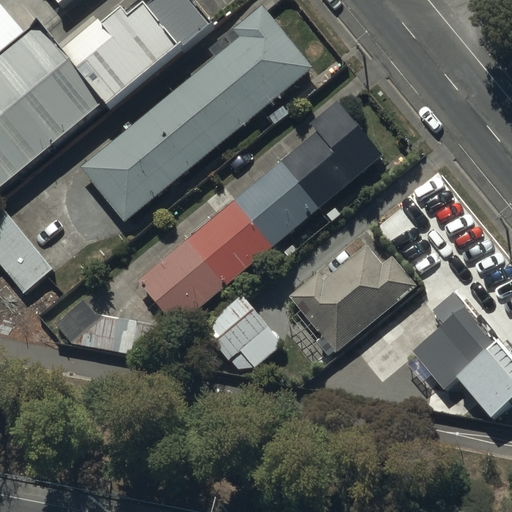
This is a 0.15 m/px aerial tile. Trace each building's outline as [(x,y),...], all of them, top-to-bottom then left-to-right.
[(51,0),(64,14),(81,0),(51,0)] [(0,193),(178,47),(141,3),(69,63),(45,33),(0,69),(0,193)] [(314,81),(270,26),(85,173),(129,228),(314,81)] [(389,164),(350,116),(140,285),(179,333),(389,164)] [(55,275),(0,210),(0,267),(27,299),(55,275)] [(368,253),(327,287),(320,279),(291,303),(325,345),(320,349),(331,363),(336,359),(337,361),(402,309),(405,313),(423,299),(394,264),(384,273),(368,253)] [(511,415),(511,364),(454,296),(432,315),(445,331),(418,355),(440,381),(449,374),(496,429),(511,415)] [(285,350),(244,301),(201,338),(233,375),(252,374),(255,372),(256,374),(285,350)] [(64,324),(91,353),(153,361),(157,332),(102,324),(87,306),(64,324)] [(393,344),(366,365),(384,387),(410,366),(393,344)]
